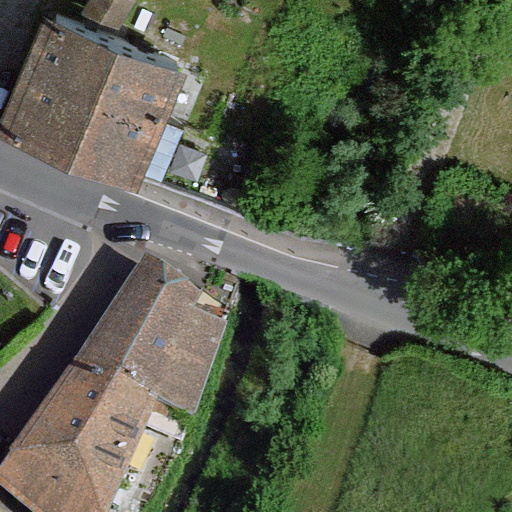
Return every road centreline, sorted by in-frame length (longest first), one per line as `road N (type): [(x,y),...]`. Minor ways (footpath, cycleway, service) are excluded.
road 1 (residential): [(136,215),(511,354)]
road 2 (residential): [(136,215),(119,256),(0,424)]
road 3 (residential): [(0,157),(136,215)]
